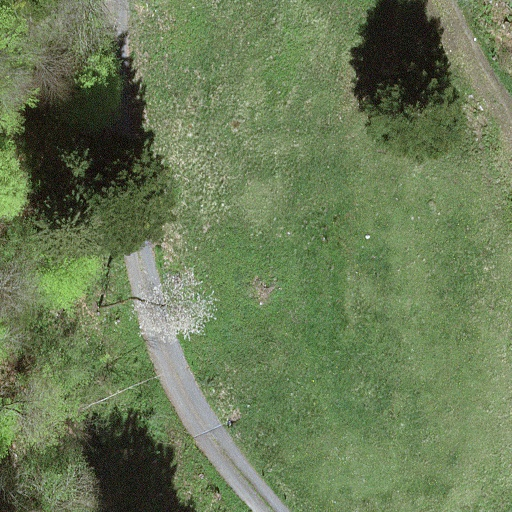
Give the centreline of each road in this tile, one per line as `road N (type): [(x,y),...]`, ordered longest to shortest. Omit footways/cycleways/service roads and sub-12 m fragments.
road 1 (track): [(132,0),(144,258),(211,444),(265,511)]
road 2 (track): [(447,0),(511,106)]
